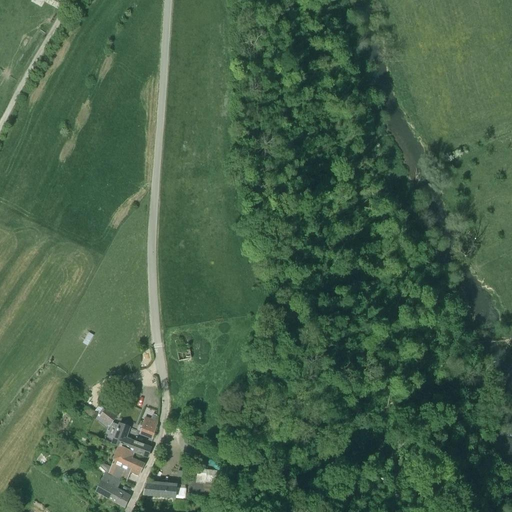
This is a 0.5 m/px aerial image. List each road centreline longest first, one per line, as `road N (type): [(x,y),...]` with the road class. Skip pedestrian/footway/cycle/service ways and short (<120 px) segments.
road 1 (residential): [(167,0),(152,223),(163,417),(127,511)]
road 2 (track): [(70,0),(0,125)]
